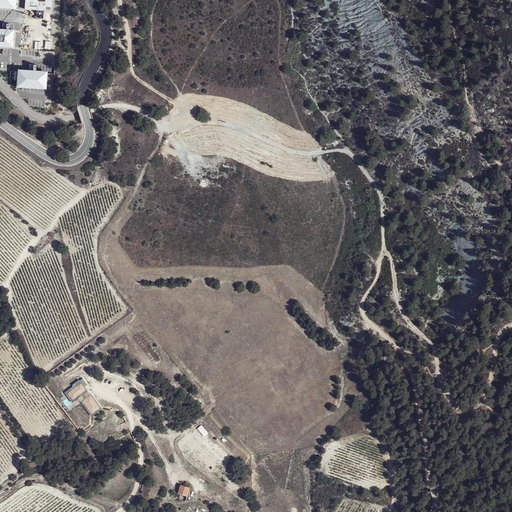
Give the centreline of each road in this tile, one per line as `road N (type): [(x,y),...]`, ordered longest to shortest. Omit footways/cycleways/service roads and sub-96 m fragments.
road 1 (track): [(511,324),(497,335),(482,402),(458,410),(434,371),(435,351),(400,314),(392,264),(380,250),(379,277),(361,306),(412,371),(435,511)]
road 2 (track): [(0,497),(36,474),(124,506),(132,497),(142,458),(130,415),(86,373)]
road 3 (track): [(384,248),(380,197),(352,154),(293,151),(215,123),(167,125)]
road 4 (tertiary): [(0,120),(55,159),(70,160),(87,146),(82,98),(106,35),(92,0)]
road 5 (track): [(511,170),(483,146),(449,0)]
road 6 (track): [(167,125),(177,105),(138,79),(129,63),(118,0)]
road 7 (track): [(389,511),(392,477),(377,439),(360,434),(332,448),(324,468)]
road 8 (track): [(130,415),(171,438),(179,465),(171,474),(145,428)]
